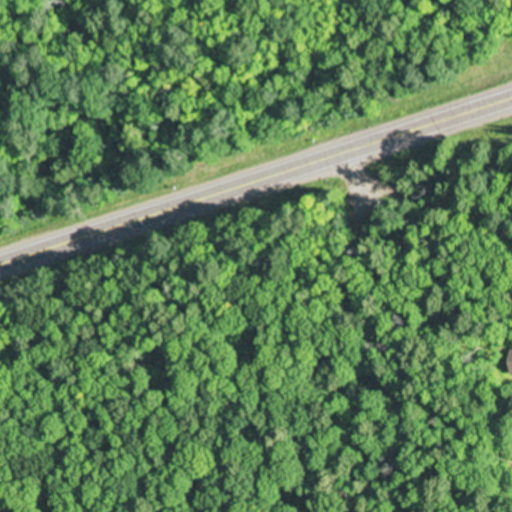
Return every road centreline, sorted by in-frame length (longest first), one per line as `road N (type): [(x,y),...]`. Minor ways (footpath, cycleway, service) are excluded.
road 1 (primary): [(358,149),(0,259)]
road 2 (primary): [(358,149),(511,98)]
